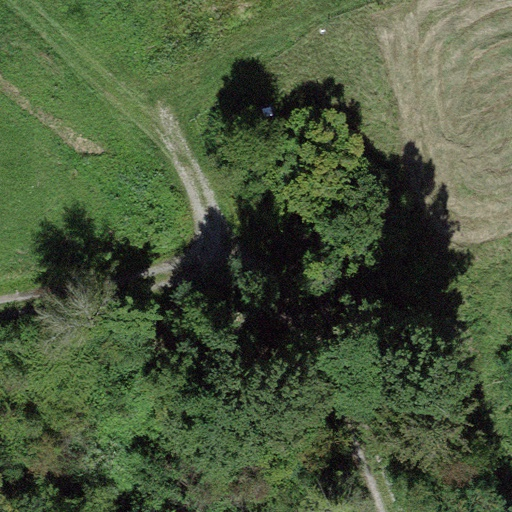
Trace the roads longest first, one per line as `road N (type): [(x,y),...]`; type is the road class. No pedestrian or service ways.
road 1 (track): [(251,252),(168,138),(164,112),(201,69),(344,0)]
road 2 (track): [(251,252),(293,296),(331,358),(395,511)]
road 3 (track): [(0,310),(251,252)]
